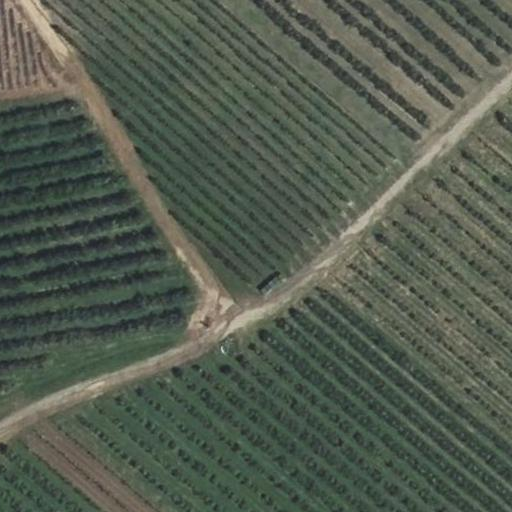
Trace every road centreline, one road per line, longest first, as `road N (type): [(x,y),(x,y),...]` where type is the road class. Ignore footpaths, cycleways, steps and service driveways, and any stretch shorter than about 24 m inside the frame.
road 1 (track): [(511,83),(279,301),(234,326)]
road 2 (unclassified): [(0,438),(29,414),(211,345),(234,326)]
